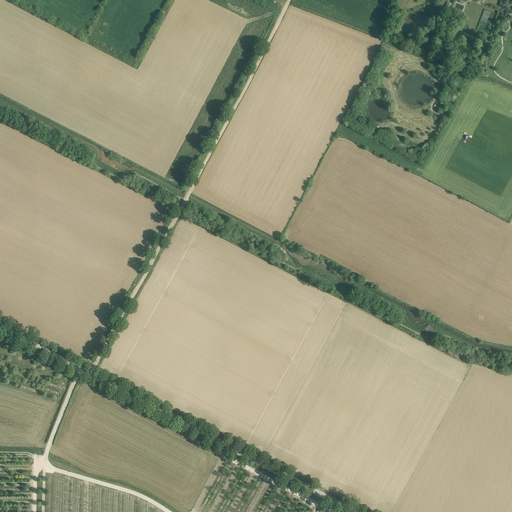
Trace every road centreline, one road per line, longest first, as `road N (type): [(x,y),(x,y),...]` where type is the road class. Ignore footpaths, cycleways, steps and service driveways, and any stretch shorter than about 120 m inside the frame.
road 1 (track): [(90,373),(286,5)]
road 2 (unclassified): [(361,511),(0,325)]
